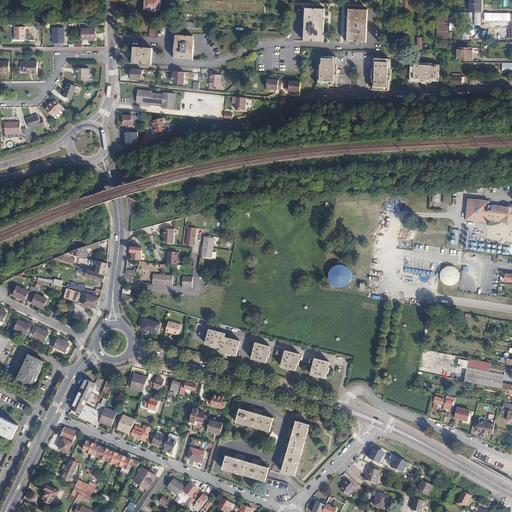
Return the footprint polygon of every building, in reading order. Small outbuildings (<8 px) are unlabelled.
[(145,0),(145,9),(160,9),(160,0),(145,0)] [(470,0),(470,12),(482,13),(481,0),(470,0)] [(306,8),(304,41),(322,41),(322,35),(321,35),(321,31),(322,31),(323,18),(322,18),(322,15),(323,15),(324,8),(306,8)] [(349,36),(349,42),(367,43),(368,10),(350,9),(350,16),(351,16),(351,19),(350,19),(349,32),(351,32),(350,35),(349,36)] [(484,20),(510,21),(511,13),(485,12),(484,20)] [(450,16),(437,16),(437,38),(449,38),(450,16)] [(27,32),(28,32),(28,27),(15,27),(15,40),(27,40),(27,34),(27,32)] [(55,47),(62,47),(62,44),(64,44),(64,28),(53,28),(53,44),(55,44),(55,47)] [(95,28),(82,29),(82,39),(95,39),(95,28)] [(195,36),(177,35),(176,45),(175,45),(174,53),(176,53),(175,59),(193,60),(193,54),(195,54),(195,47),(194,47),(195,36)] [(136,54),(136,57),(134,57),(134,64),(143,64),(152,65),(153,48),(135,47),(134,54),(136,54)] [(458,48),(458,56),(472,56),(473,48),(458,48)] [(320,64),(320,85),(337,86),(338,65),(336,65),(337,57),(322,56),(321,64),(320,64)] [(374,78),(374,89),(389,89),(389,79),(391,78),(391,69),(390,69),(390,58),(375,58),(375,68),(374,68),(373,78),(374,78)] [(10,61),(0,61),(0,71),(1,72),(1,73),(6,73),(6,71),(10,71),(10,61)] [(38,61),(24,61),(24,72),(32,72),(32,74),(38,74),(38,61)] [(411,63),(411,80),(431,81),(431,80),(439,80),(440,65),(431,65),(432,63),(411,63)] [(90,68),(76,68),(76,73),(80,73),(80,81),(90,81),(90,68)] [(132,69),(132,78),(142,79),(143,69),(132,69)] [(173,84),(184,85),(185,72),(174,72),(174,76),(174,80),(173,84)] [(222,75),(211,74),(210,85),(221,86),(222,75)] [(283,81),(269,80),(268,89),(282,90),(283,81)] [(287,81),(287,90),(301,91),(301,82),(287,81)] [(68,84),(63,97),(73,100),(78,87),(68,84)] [(139,90),(138,102),(146,103),(146,90),(139,90)] [(146,90),(146,103),(151,104),(152,100),(155,101),(154,104),(158,104),(163,105),(163,107),(175,108),(176,93),(164,92),(164,94),(153,93),(153,91),(146,90)] [(237,97),(236,109),(246,109),(247,98),(237,97)] [(52,101),(46,109),(55,117),(64,107),(55,99),(53,102),(52,101)] [(124,111),(124,125),(133,125),(133,112),(124,111)] [(39,115),(27,119),(30,129),(42,125),(42,127),(46,126),(44,119),(40,120),(39,115)] [(157,127),(158,132),(169,128),(166,117),(156,120),(158,126),(157,127)] [(20,123),(5,123),(5,134),(20,134),(20,123)] [(138,131),(125,132),(126,144),(139,143),(138,131)] [(511,208),(503,207),(504,205),(475,201),(473,219),(484,221),(484,223),(487,224),(488,219),(496,220),(494,230),(510,232),(511,222),(511,208)] [(165,235),(164,242),(173,243),(174,229),(164,228),(164,235),(165,235)] [(194,245),(196,228),(188,228),(186,244),(194,245)] [(215,238),(204,236),(201,256),(212,257),(215,238)] [(483,250),(484,244),(472,242),(470,249),(478,251),(478,250),(483,250)] [(81,250),(82,247),(71,252),(71,254),(83,257),(84,252),(84,250),(81,250)] [(141,248),(131,247),(131,252),(132,253),(132,259),(140,260),(141,248)] [(177,264),(177,260),(176,260),(176,257),(178,257),(178,252),(168,251),(167,263),(177,264)] [(106,276),(108,264),(98,261),(95,272),(106,276)] [(353,282),(353,280),(354,278),(354,274),(354,272),(352,269),(351,268),(349,265),(346,264),(344,264),(340,263),(338,264),(335,265),(333,267),(332,269),(330,272),(330,274),(330,277),(330,280),(332,283),(333,285),(336,286),(339,288),(342,288),(345,288),(348,287),(350,285),(351,283),(353,282)] [(81,275),(104,282),(106,276),(95,272),(83,268),(81,275)] [(445,270),(443,272),(443,273),(442,275),(442,277),(442,279),(443,282),(445,283),(447,285),(449,285),(451,286),(453,285),(455,284),(457,283),(459,281),(459,279),(460,277),(459,274),(458,272),(457,270),(456,269),(454,268),(452,268),(450,268),(448,268),(446,269),(445,270)] [(171,278),(151,275),(149,286),(169,289),(171,278)] [(38,277),(37,283),(51,286),(52,280),(38,277)] [(78,288),(85,290),(87,282),(81,280),(78,288)] [(191,281),(181,280),(179,291),(189,292),(191,281)] [(76,288),(53,283),(52,287),(73,295),(76,288)] [(12,296),(28,303),(32,294),(16,287),(12,296)] [(47,300),(32,293),(28,302),(43,309),(47,300)] [(83,304),(97,309),(100,298),(87,293),(86,294),(82,293),(79,301),(84,302),(83,304)] [(145,319),(142,329),(159,333),(162,323),(145,319)] [(20,320),(16,329),(31,336),(31,334),(35,327),(20,320)] [(180,333),(181,326),(169,323),(166,332),(172,333),(172,331),(180,333)] [(35,327),(31,334),(46,341),(50,332),(35,325),(35,327)] [(210,328),(206,343),(215,345),(215,342),(218,343),(218,344),(222,345),(221,350),(226,351),(227,349),(229,350),(229,352),(237,354),(241,340),(225,336),(226,332),(210,328)] [(56,336),(52,345),(67,352),(71,343),(56,336)] [(254,349),(252,359),(258,361),(259,360),(261,360),(261,361),(266,363),(270,347),(258,344),(256,350),(254,349)] [(284,357),(282,367),(288,368),(289,368),(291,368),(291,369),(296,371),(300,355),(288,351),(286,358),(284,357)] [(30,354),(19,379),(33,386),(35,382),(34,382),(37,376),(38,376),(40,371),(39,370),(42,364),(43,364),(45,361),(30,354)] [(330,362),(317,359),(315,365),(314,365),(311,375),(317,376),(318,375),(320,376),(320,377),(326,379),(330,362)] [(505,368),(469,360),(465,382),(502,389),(503,384),(505,368)] [(134,375),(131,387),(144,391),(148,377),(139,374),(139,375),(134,375)] [(165,380),(153,377),(150,387),(152,387),(152,386),(153,386),(153,387),(162,389),(165,380)] [(87,379),(83,388),(92,392),(92,391),(96,383),(87,379)] [(198,382),(187,380),(184,379),(182,386),(180,393),(184,394),(186,388),(196,390),(198,382)] [(181,383),(173,380),(171,389),(170,392),(178,394),(180,387),(181,383)] [(108,381),(101,397),(104,398),(108,400),(112,392),(115,383),(108,381)] [(83,388),(78,397),(87,401),(89,402),(90,399),(93,400),(96,394),(95,394),(92,392),(83,388)] [(214,395),(211,405),(225,409),(227,403),(223,402),(224,398),(214,395)] [(447,396),(444,409),(451,411),(452,405),(453,406),(455,398),(447,396)] [(81,414),(80,417),(98,426),(100,422),(105,409),(99,406),(97,410),(86,405),(87,401),(78,397),(72,409),(81,414)] [(147,397),(145,407),(146,408),(146,407),(148,407),(147,408),(156,410),(159,400),(147,397)] [(436,397),(433,408),(437,409),(439,403),(444,404),(445,400),(436,397)] [(100,403),(99,406),(105,409),(105,408),(108,400),(104,398),(101,404),(100,403)] [(105,409),(100,422),(108,425),(108,423),(113,425),(118,413),(105,408),(105,409)] [(194,408),(190,422),(195,424),(196,421),(204,422),(206,415),(199,413),(198,412),(199,410),(194,408)] [(457,408),(455,419),(468,422),(471,411),(457,408)] [(238,418),(237,422),(270,432),(274,419),(262,416),(263,411),(254,409),(253,413),(241,410),(240,413),(237,413),(235,417),(238,418)] [(123,415),(118,427),(123,429),(122,431),(130,434),(136,420),(123,415)] [(0,432),(12,439),(19,425),(0,416),(0,432)] [(211,420),(208,432),(221,435),(224,424),(211,420)] [(494,434),(495,424),(480,421),(478,431),(483,431),(483,432),(489,434),(489,433),(494,434)] [(296,477),(310,426),(297,422),(295,431),(290,429),(288,438),(292,439),(288,457),(283,455),(281,464),(285,465),(283,473),(296,477)] [(136,426),(145,430),(142,439),(141,440),(146,442),(152,427),(147,425),(145,428),(136,425),(136,426)] [(136,426),(132,435),(142,439),(145,430),(136,426)] [(64,438),(74,442),(78,432),(65,427),(61,437),(64,438)] [(157,432),(152,443),(157,445),(157,444),(160,446),(163,448),(167,439),(163,437),(164,435),(157,432)] [(170,433),(164,449),(173,453),(179,437),(170,433)] [(64,438),(59,449),(69,453),(74,442),(64,438)] [(87,441),(84,450),(91,453),(95,444),(87,441)] [(95,444),(91,453),(97,455),(100,446),(95,444)] [(100,446),(97,455),(102,457),(106,448),(100,446)] [(106,448),(102,457),(109,460),(114,451),(106,448)] [(191,449),(188,459),(202,464),(205,453),(191,449)] [(377,449),(371,459),(380,464),(385,454),(377,449)] [(114,451),(109,460),(116,463),(120,454),(114,451)] [(389,453),(386,458),(392,462),(390,464),(392,465),(397,458),(389,453)] [(120,454),(116,463),(117,464),(123,466),(127,457),(120,454)] [(224,469),(266,482),(270,468),(261,466),(263,461),(255,459),(253,463),(244,461),(246,456),(237,454),(236,458),(228,456),(224,469)] [(127,457),(123,466),(130,469),(134,460),(127,457)] [(71,460),(67,469),(63,467),(61,470),(65,472),(72,475),(78,463),(71,460)] [(404,474),(409,464),(403,461),(398,471),(404,474)] [(143,467),(135,481),(141,485),(150,471),(143,467)] [(369,468),(366,480),(378,484),(382,471),(369,468)] [(50,472),(62,478),(63,476),(58,473),(58,472),(51,470),(50,472)] [(150,471),(141,485),(148,489),(156,475),(150,471)] [(65,472),(63,476),(62,478),(69,481),(71,479),(72,475),(65,472)] [(175,479),(169,488),(179,495),(185,487),(175,479)] [(344,486),(341,490),(348,498),(357,488),(348,480),(345,483),(346,484),(344,486)] [(76,485),(72,494),(77,497),(78,493),(91,498),(93,493),(96,488),(88,484),(87,485),(78,482),(76,485)] [(424,482),(420,491),(430,496),(434,487),(424,482)] [(191,483),(185,491),(193,497),(199,489),(191,483)] [(60,489),(48,484),(46,490),(47,490),(43,499),(52,503),(56,494),(57,495),(60,489)] [(193,498),(203,505),(209,499),(199,491),(193,498)] [(467,507),(473,496),(463,492),(457,503),(467,507)] [(379,494),(375,506),(385,509),(389,496),(379,494)] [(164,496),(160,501),(167,507),(171,502),(164,496)] [(223,498),(221,502),(234,510),(236,505),(223,498)] [(417,499),(413,510),(418,511),(422,511),(425,502),(417,499)] [(333,500),(332,504),(342,508),(343,504),(333,500)] [(131,511),(136,504),(131,501),(125,511),(131,511)]
